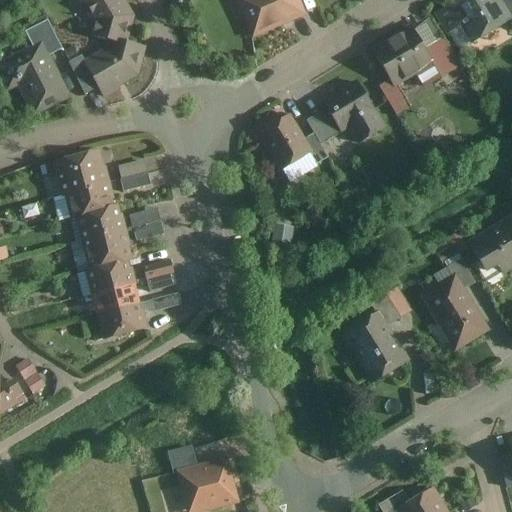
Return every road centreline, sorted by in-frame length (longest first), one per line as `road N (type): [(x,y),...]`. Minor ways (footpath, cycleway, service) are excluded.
road 1 (residential): [(394,0),(258,90),(183,111)]
road 2 (residential): [(294,510),(230,284)]
road 3 (residential): [(468,413),(294,510)]
road 4 (residential): [(0,153),(183,111)]
road 5 (residential): [(230,284),(183,111)]
